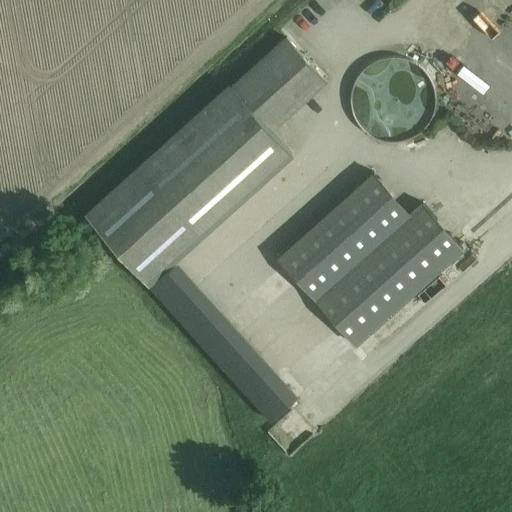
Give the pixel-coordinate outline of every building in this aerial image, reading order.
[(414,31),(437,56),(450,43),(428,18),(414,31)] [(270,130),(324,81),(285,37),(86,217),(146,283),(290,153),(270,130)] [(423,202),(315,298),(355,343),(464,248),(423,202)] [(215,302),(188,326),(270,415),(277,408),(288,420),(307,403),(215,302)] [(308,417),(291,433),(297,439),(314,423),(308,417)]
